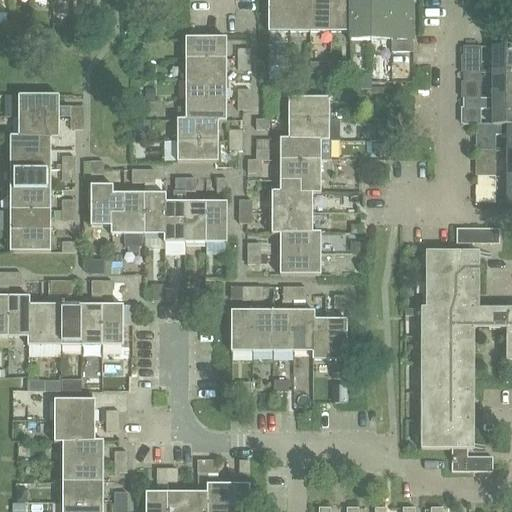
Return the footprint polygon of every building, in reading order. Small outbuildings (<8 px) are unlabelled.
[(289,35),(289,0),(267,0),(268,35),(289,35)] [(309,0),(289,0),(289,35),(310,35),(309,0)] [(330,35),(330,0),(309,0),(310,35),(330,35)] [(350,0),(330,0),(330,35),(350,35),(350,43),(351,43),(350,0)] [(371,43),(371,2),(351,2),(351,0),(350,0),(351,43),(371,43)] [(391,2),(371,2),(371,43),(391,43),(391,2)] [(413,43),(413,2),(391,2),(391,43),(413,43)] [(227,61),(227,40),(186,40),(186,62),(227,61)] [(511,47),(493,48),(493,74),(511,73),(511,47)] [(480,57),(480,48),(463,48),(463,57),(480,57)] [(250,61),(250,51),(237,51),(237,61),(250,61)] [(480,74),(480,57),(463,57),(461,57),(461,74),(463,74),(480,74)] [(186,82),(227,82),(227,61),(186,62),(186,82)] [(250,71),(250,61),(237,61),(237,71),(250,71)] [(511,100),(511,73),(493,74),(493,100),(511,100)] [(463,74),(462,83),(480,84),(480,74),(463,74)] [(227,102),(227,82),(186,82),(186,103),(227,102)] [(277,90),(268,90),(264,90),(264,100),(277,100),(277,90)] [(238,92),(238,102),(250,103),(250,92),(238,92)] [(59,119),(59,98),(18,98),(18,119),(59,119)] [(288,100),(288,122),(329,122),(329,100),(288,100)] [(492,111),(492,127),(493,127),(507,127),(507,126),(511,126),(511,100),(493,100),(493,101),(480,101),(480,100),(462,100),(462,110),(480,110),(480,111),(492,111)] [(177,122),(177,123),(227,123),(227,102),(186,103),(186,122),(177,122)] [(250,113),(250,103),(238,102),(238,113),(250,113)] [(71,119),(83,119),(83,109),(71,109),(71,119)] [(59,119),(18,119),(18,139),(10,139),(10,140),(31,140),(31,152),(51,152),(51,141),(59,141),(59,119)] [(83,119),(71,119),(71,132),(83,132),(83,119)] [(269,121),(261,121),(256,121),(256,132),(269,132),(269,121)] [(288,142),(329,142),(339,142),(339,122),(329,122),(288,122),(288,141),(288,142)] [(375,132),(390,132),(390,122),(375,122),(375,132)] [(177,123),(177,144),(218,143),(218,124),(227,124),(227,123),(177,123)] [(134,140),(137,140),(149,140),(149,124),(137,124),(134,124),(134,140)] [(477,127),(477,136),(494,136),(494,137),(507,137),(507,152),(511,152),(511,126),(507,126),(507,127),(493,127),(492,127),(477,127)] [(230,133),(230,143),(242,143),(242,133),(230,133)] [(10,140),(10,172),(51,172),(51,152),(31,152),(31,140),(10,140)] [(280,141),(280,162),(321,162),(321,163),(329,163),(329,142),(288,142),(288,141),(280,141)] [(218,165),(218,143),(177,144),(177,165),(218,165)] [(242,153),(242,143),(230,143),(230,153),(242,153)] [(260,162),(269,162),(269,152),(256,152),(256,162),(260,162)] [(495,153),(477,152),(477,162),(495,162),(495,153)] [(62,160),(62,172),(75,172),(75,160),(62,160)] [(260,175),(260,162),(256,162),(247,162),(247,175),(260,175)] [(280,162),(280,163),(280,184),(300,184),(300,196),(312,196),(321,196),(321,163),(321,162),(280,162)] [(103,177),(103,172),(103,164),(90,164),(90,177),(103,177)] [(10,172),(10,193),(51,193),(51,172),(10,172)] [(75,172),(62,172),(62,183),(75,183),(75,172)] [(145,185),(145,172),(132,172),(132,185),(145,185)] [(155,173),(145,172),(145,185),(155,185),(155,173)] [(495,179),(477,178),(477,188),(495,188),(495,179)] [(185,181),(175,181),(175,193),(185,193),(185,181)] [(196,181),(185,181),(185,193),(196,193),(196,181)] [(227,181),(217,181),(217,194),(227,194),(227,181)] [(271,193),(271,216),(312,216),(312,196),(300,196),(300,184),(280,184),(280,193),(271,193)] [(124,237),(124,196),(113,196),(113,187),(90,187),(90,229),(111,229),(111,237),(124,237)] [(51,193),(10,193),(10,213),(51,213),(51,193)] [(124,237),(144,237),(144,196),(124,196),(124,237)] [(164,245),(165,245),(165,196),(144,196),(144,237),(164,237),(164,245)] [(166,196),(165,196),(165,245),(185,245),(185,204),(166,204),(166,196)] [(252,202),(247,202),(239,202),(239,216),(252,216),(252,202)] [(62,213),(75,213),(75,203),(62,203),(62,213)] [(206,204),(185,204),(185,245),(206,245),(206,204)] [(227,204),(206,204),(206,245),(227,245),(227,204)] [(10,213),(10,234),(51,234),(51,213),(10,213)] [(75,224),(75,213),(62,213),(62,223),(75,224)] [(252,216),(239,216),(239,225),(252,225),(252,216)] [(271,237),(280,237),(280,236),(312,236),(312,234),(312,216),(271,216),(271,237)] [(465,246),(465,231),(456,231),(456,246),(465,246)] [(474,246),(473,231),(465,231),(465,246),(474,246)] [(474,246),(482,246),(482,231),(473,231),(474,246)] [(482,231),(482,246),(490,246),(490,231),(482,231)] [(499,246),(499,231),(490,231),(490,246),(499,246)] [(10,234),(10,255),(51,255),(51,234),(10,234)] [(280,256),(321,256),(321,234),(312,234),(312,236),(280,236),(280,237),(280,256)] [(62,255),(75,255),(75,245),(62,245),(62,255)] [(260,246),(247,246),(247,256),(260,256),(260,246)] [(426,269),(426,283),(434,283),(466,283),(466,267),(474,267),(474,254),(457,254),(434,254),(434,267),(426,267),(426,269)] [(260,256),(247,256),(247,266),(260,266),(260,256)] [(321,277),(321,256),(280,256),(280,277),(321,277)] [(97,261),(97,275),(110,275),(110,261),(97,261)] [(0,288),(10,288),(10,275),(0,275),(0,288)] [(21,275),(10,275),(10,288),(21,288),(21,275)] [(426,298),(426,311),(429,311),(465,311),(465,295),(474,295),(474,283),(466,283),(434,283),(434,295),(426,295),(426,298)] [(61,284),(49,284),(49,297),(61,297),(61,284)] [(72,284),(61,284),(61,297),(72,297),(72,284)] [(102,284),(92,284),(92,297),(102,297),(102,284)] [(113,284),(102,284),(102,297),(113,297),(113,284)] [(252,289),(242,289),(242,302),(252,302),(252,289)] [(263,302),(263,289),(252,289),(252,302),(263,302)] [(293,302),(293,289),(283,289),(283,302),(284,302),(284,311),(293,311),(293,302)] [(306,302),(306,289),(293,289),(293,302),(306,302)] [(334,298),(334,311),(347,311),(347,298),(334,298)] [(0,340),(10,340),(10,299),(0,299),(0,340)] [(30,299),(10,299),(10,340),(28,340),(28,349),(28,328),(41,328),(41,308),(30,308),(30,299)] [(61,308),(41,308),(41,328),(28,328),(28,349),(61,349),(61,308)] [(81,308),(61,308),(61,349),(82,349),(81,308)] [(82,349),(102,349),(102,308),(81,308),(82,349)] [(102,308),(102,349),(124,349),(123,329),(123,308),(102,308)] [(421,329),(421,339),(429,339),(461,339),(461,323),(469,323),(469,311),(465,311),(429,311),(429,323),(421,323),(421,326),(421,329)] [(488,317),(488,332),(491,332),(506,332),(506,351),(506,356),(511,356),(511,316),(506,316),(506,312),(488,312),(488,317)] [(231,354),(251,354),(252,313),(231,313),(231,354)] [(251,354),(272,354),(273,313),(252,313),(251,354)] [(293,313),(273,313),(272,354),(293,354),(293,313)] [(315,313),(293,313),(293,354),(312,354),(312,363),(313,363),(313,342),(325,342),(325,322),(315,322),(315,313)] [(347,322),(325,322),(325,342),(313,342),(313,363),(347,363),(347,322)] [(421,354),(421,367),(429,367),(461,367),(461,351),(469,351),(469,339),(461,339),(429,339),(429,351),(421,351),(421,354)] [(421,382),(421,395),(429,395),(461,395),(461,379),(469,379),(469,367),(461,367),(429,367),(429,379),(421,379),(421,382)] [(60,393),(60,378),(46,378),(46,382),(33,382),(33,394),(60,393)] [(286,382),(274,382),(274,391),(286,391),(286,382)] [(421,410),(421,423),(429,423),(461,423),(461,407),(469,407),(469,395),(461,395),(429,395),(429,407),(421,407),(421,410)] [(53,403),(54,424),(95,424),(95,402),(53,403)] [(105,414),(106,424),(118,424),(118,414),(105,414)] [(421,438),(421,452),(451,452),(451,475),(492,475),(492,461),(492,460),(467,460),(467,452),(461,452),(461,435),(469,435),(469,423),(461,423),(429,423),(429,435),(421,435),(421,438)] [(54,424),(54,445),(103,445),(103,444),(95,444),(95,424),(54,424)] [(118,424),(106,424),(106,435),(119,435),(118,424)] [(103,445),(54,445),(54,446),(62,445),(62,466),(103,466),(103,445)] [(127,455),(119,455),(114,455),(114,465),(127,465),(127,455)] [(197,463),(197,472),(197,476),(208,476),(208,463),(197,463)] [(208,463),(208,476),(218,476),(218,463),(208,463)] [(250,464),(239,464),(239,476),(250,476),(250,464)] [(114,475),(127,475),(127,465),(114,465),(114,475)] [(62,466),(62,485),(103,486),(103,466),(62,466)] [(167,472),(156,472),(156,485),(167,485),(167,472)] [(167,472),(167,485),(177,485),(177,472),(167,472)] [(103,507),(103,486),(62,485),(62,506),(103,507)] [(207,496),(187,496),(187,511),(207,511),(208,487),(207,487),(207,496)] [(208,487),(207,511),(228,511),(228,487),(208,487)] [(228,487),(228,511),(249,511),(250,488),(228,487)] [(27,504),(27,490),(16,490),(16,504),(27,504)] [(114,496),(115,506),(127,506),(127,496),(114,496)] [(145,511),(166,511),(167,496),(145,496),(145,511)] [(187,511),(187,496),(167,496),(166,511),(187,511)]
